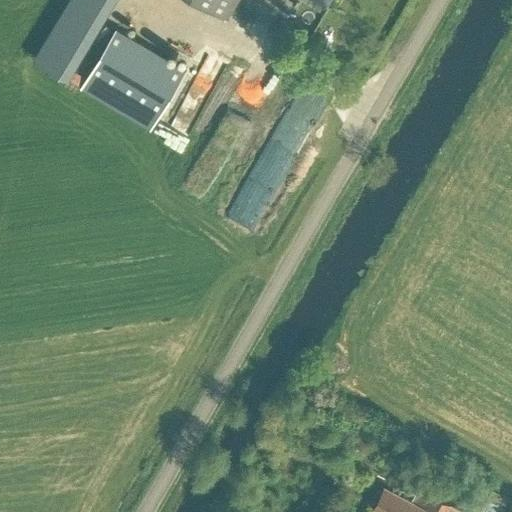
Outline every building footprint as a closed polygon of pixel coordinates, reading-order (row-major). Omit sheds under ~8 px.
[(237,0),(200,0),(228,16),(237,0)] [(82,83),(152,124),(187,65),(117,24),(82,83)] [(14,69),(37,70),(38,40),(15,39),(14,69)] [(355,443),(364,453),(376,443),(367,432),(355,443)] [(463,511),(465,509),(418,486),(412,498),(385,484),(383,488),(376,490),(372,498),(374,504),(371,509),(377,511),(463,511)]
